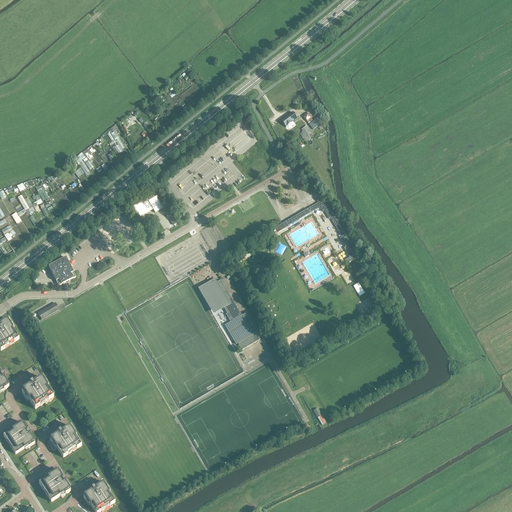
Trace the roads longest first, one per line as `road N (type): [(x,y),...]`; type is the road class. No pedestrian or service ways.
road 1 (secondary): [(0,282),(353,0)]
road 2 (unclassified): [(0,308),(22,296),(77,292),(194,223)]
road 3 (track): [(115,0),(20,87),(0,95)]
